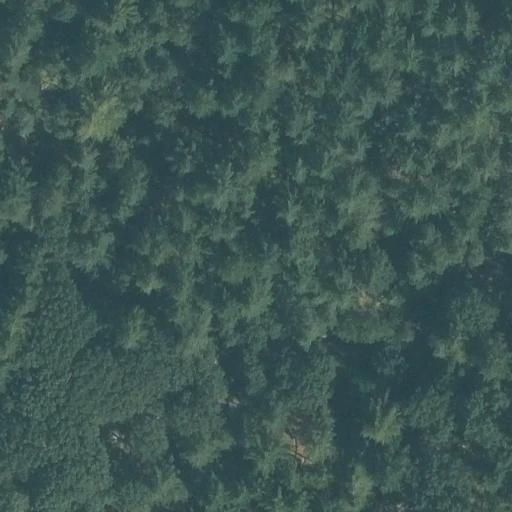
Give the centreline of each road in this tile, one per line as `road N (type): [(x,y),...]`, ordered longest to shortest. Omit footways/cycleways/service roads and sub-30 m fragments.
road 1 (track): [(19,473),(511,247)]
road 2 (track): [(204,0),(19,473)]
